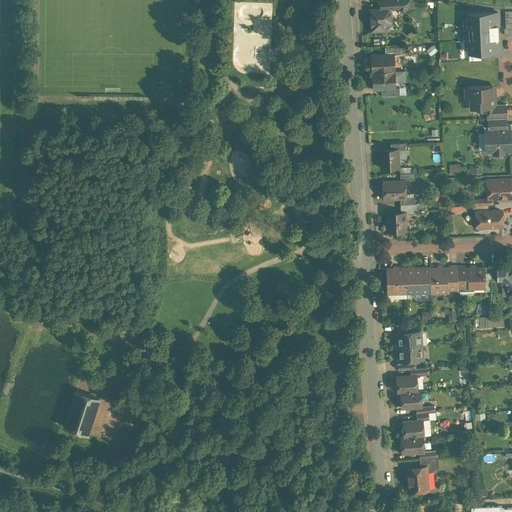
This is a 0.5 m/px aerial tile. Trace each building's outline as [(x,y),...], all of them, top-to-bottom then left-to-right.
[(409,0),(381,0),(377,0),(377,9),(390,8),(399,7),(400,9),(401,10),(402,11),(404,11),(405,11),(407,10),(408,8),(408,7),(410,7),(409,0)] [(377,9),(370,9),(371,30),(386,29),(385,20),(391,20),(390,8),(377,9)] [(499,26),(498,12),(467,13),(468,20),(462,20),(463,33),(498,31),(498,26),(499,26)] [(498,37),(498,31),(463,33),(463,46),(469,46),(469,52),(481,52),(500,51),(500,37),(498,37)] [(403,46),(385,47),(386,53),(394,53),(394,54),(403,54),(403,46)] [(481,60),(481,52),(469,52),(469,60),(481,60)] [(386,53),(380,53),(380,55),(372,55),(372,71),(395,70),(394,54),(394,53),(386,53)] [(372,71),(373,87),(382,87),(382,88),(396,88),(396,87),(395,70),(372,71)] [(494,85),(466,86),(466,96),(472,96),(472,107),(488,106),(488,113),(494,112),(494,103),(495,103),(494,85)] [(495,103),(494,103),(494,112),(495,117),(506,117),(506,103),(495,103)] [(495,117),(488,118),(489,130),(507,129),(506,117),(495,117)] [(489,130),(485,130),(486,151),(494,151),(494,154),(504,153),(504,150),(511,150),(510,129),(489,130)] [(391,148),(381,149),(382,167),(399,166),(398,149),(398,148),(391,148)] [(415,172),(400,173),(401,180),(402,180),(405,180),(415,179),(415,172)] [(499,178),(487,179),(488,197),(488,198),(493,198),(498,197),(499,198),(507,197),(511,196),(511,179),(506,180),(506,178),(505,177),(500,177),(499,178)] [(401,180),(383,181),(384,198),(400,197),(406,197),(406,196),(405,180),(402,180),(401,180)] [(416,203),(401,203),(401,211),(405,211),(405,212),(417,212),(417,203),(416,203)] [(489,210),(478,210),(478,211),(478,226),(502,225),(501,209),(489,210)] [(401,211),(387,212),(388,230),(405,229),(405,212),(405,211),(401,211)] [(444,268),(443,267),(438,267),(437,268),(430,268),(431,291),(445,291),(445,288),(458,288),(458,286),(458,278),(457,266),(450,266),(450,268),(444,268)] [(476,266),(472,266),(471,267),(465,268),(465,278),(458,278),(458,286),(469,285),(469,288),(474,288),(485,287),(486,287),(485,272),(485,267),(478,267),(476,266)] [(509,266),(497,266),(497,279),(502,279),(502,282),(505,282),(508,285),(508,288),(511,288),(511,270),(511,271),(509,268),(509,266)] [(430,267),(406,268),(407,291),(431,291),(430,268),(430,267)] [(406,268),(388,269),(388,292),(407,291),(406,268)] [(469,285),(458,286),(458,288),(458,291),(460,291),(460,293),(462,294),(473,294),(474,292),(474,288),(469,288),(469,285)] [(480,302),(478,311),(485,313),(488,304),(480,302)] [(420,330),(397,332),(398,342),(397,342),(397,346),(421,344),(420,330)] [(421,344),(397,346),(398,350),(399,350),(399,360),(415,359),(423,359),(421,344)] [(415,359),(399,360),(399,363),(397,363),(398,369),(410,368),(416,367),(415,359)] [(411,374),(397,375),(398,392),(401,391),(418,390),(417,374),(411,374)] [(421,389),(418,390),(401,391),(402,407),(416,406),(422,406),(422,405),(421,389)] [(99,397),(76,390),(65,425),(88,432),(99,397)] [(434,404),(422,405),(422,406),(416,406),(417,412),(429,412),(435,411),(434,404)] [(64,418),(58,416),(56,422),(62,425),(64,418)] [(417,419),(403,420),(404,436),(423,434),(424,434),(423,419),(423,418),(417,419)] [(404,436),(401,436),(402,452),(419,451),(424,450),(423,434),(404,436)] [(437,449),(424,450),(419,451),(420,457),(438,456),(437,449)] [(438,456),(420,457),(420,465),(426,465),(426,469),(438,468),(438,456)] [(420,465),(407,466),(409,490),(427,489),(426,469),(426,465),(420,465)]
